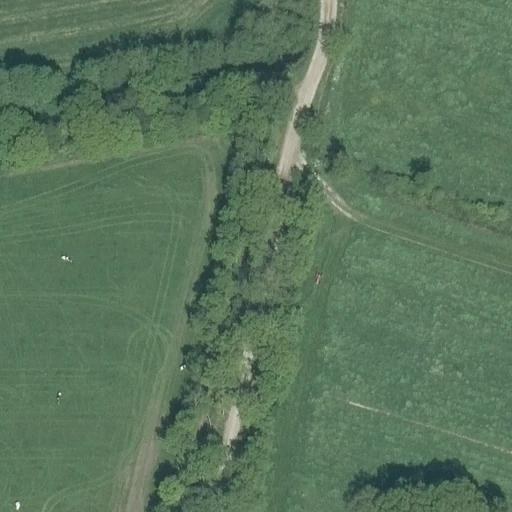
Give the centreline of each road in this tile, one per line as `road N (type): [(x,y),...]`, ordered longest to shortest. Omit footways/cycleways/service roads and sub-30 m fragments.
road 1 (track): [(212,511),(305,96)]
road 2 (track): [(0,132),(250,88),(305,96)]
